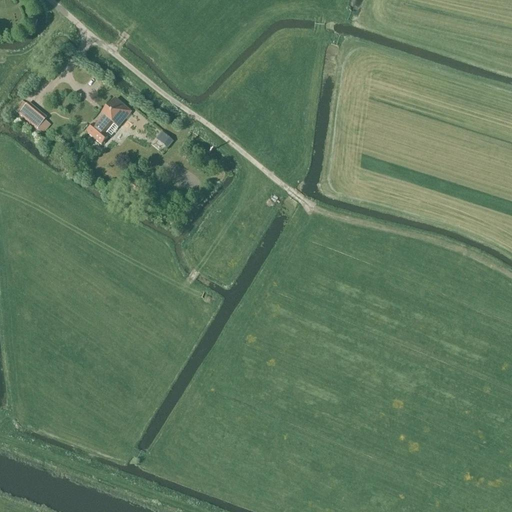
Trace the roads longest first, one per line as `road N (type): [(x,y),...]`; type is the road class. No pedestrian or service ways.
road 1 (track): [(511,270),(434,233),(310,205),(179,105)]
road 2 (unclassified): [(179,105),(50,0)]
